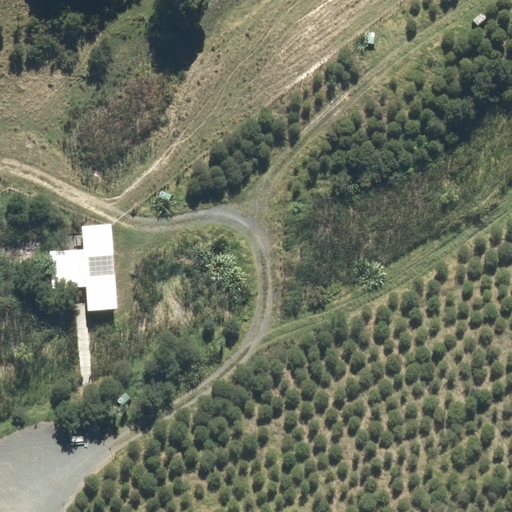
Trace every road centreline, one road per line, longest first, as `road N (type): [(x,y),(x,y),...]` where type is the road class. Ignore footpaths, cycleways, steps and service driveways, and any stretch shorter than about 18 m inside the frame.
road 1 (track): [(37,511),(210,373),(511,186)]
road 2 (track): [(255,345),(263,296),(261,185),(300,129),(461,0)]
road 3 (track): [(258,226),(71,189),(41,171),(0,163)]
